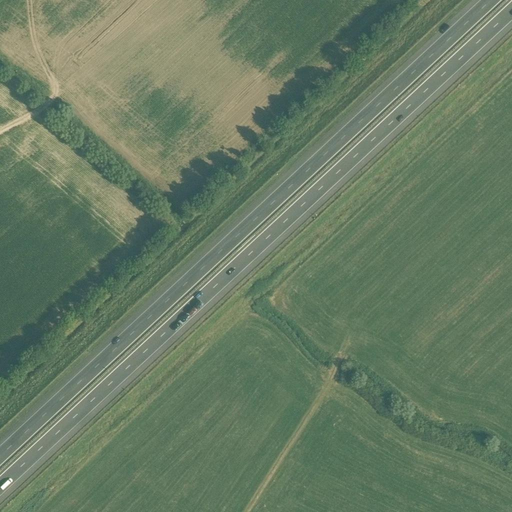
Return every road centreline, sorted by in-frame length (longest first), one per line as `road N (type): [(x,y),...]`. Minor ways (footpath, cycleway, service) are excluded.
road 1 (motorway): [(0,488),(511,12)]
road 2 (motorway): [(492,0),(0,455)]
